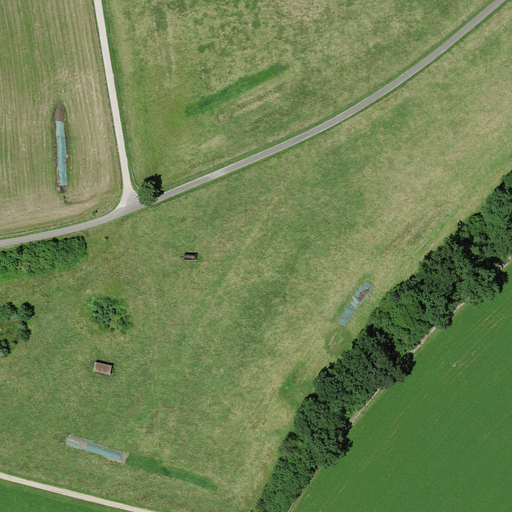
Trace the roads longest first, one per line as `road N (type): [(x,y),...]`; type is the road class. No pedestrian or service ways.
road 1 (track): [(0,242),(130,209),(329,124),(501,0)]
road 2 (track): [(130,209),(96,0)]
road 3 (track): [(0,474),(151,511)]
